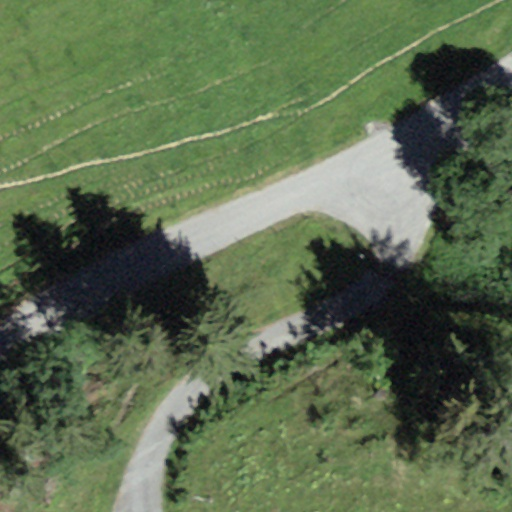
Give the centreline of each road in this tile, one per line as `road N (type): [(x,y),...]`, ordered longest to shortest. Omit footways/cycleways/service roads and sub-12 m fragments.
road 1 (unclassified): [(372,156),(404,208),(397,266),(386,281),(224,368),(179,404),(150,463),(151,511)]
road 2 (unclassified): [(372,156),(60,308),(0,346)]
road 3 (unclassified): [(511,71),(372,156)]
